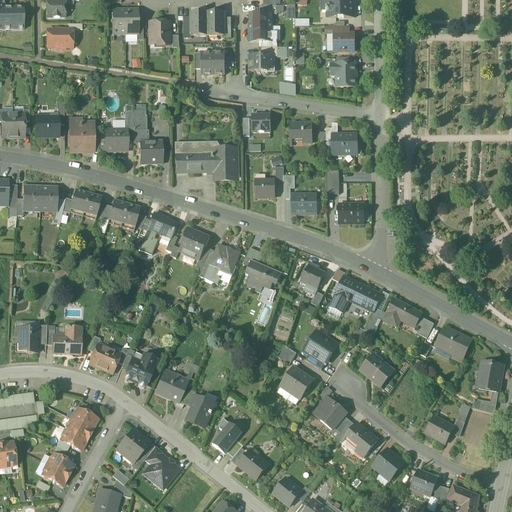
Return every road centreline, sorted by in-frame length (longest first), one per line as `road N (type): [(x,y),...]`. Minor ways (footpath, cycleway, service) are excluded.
road 1 (residential): [(373,269),(129,186),(0,157)]
road 2 (residential): [(499,488),(409,448),(338,384)]
road 3 (residential): [(125,400),(261,511)]
road 4 (residential): [(511,346),(373,269)]
road 5 (residential): [(377,117),(373,269)]
road 6 (residential): [(377,117),(239,95)]
road 7 (residential): [(0,375),(67,376),(125,400)]
road 8 (residential): [(125,400),(66,511)]
